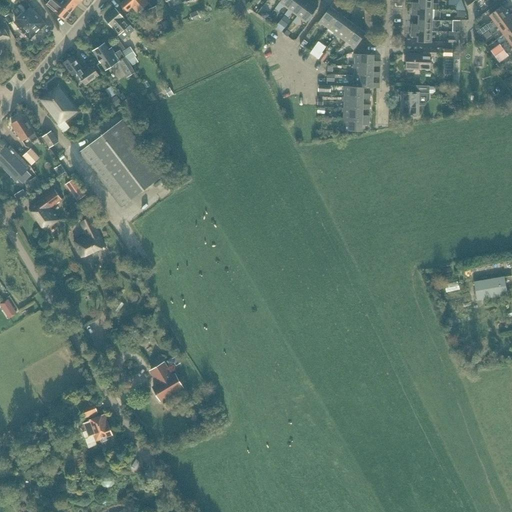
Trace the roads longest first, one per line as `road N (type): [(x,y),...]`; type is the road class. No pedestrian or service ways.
road 1 (unclassified): [(179,511),(0,216)]
road 2 (tertiary): [(0,114),(102,0)]
road 3 (residential): [(383,122),(385,0)]
